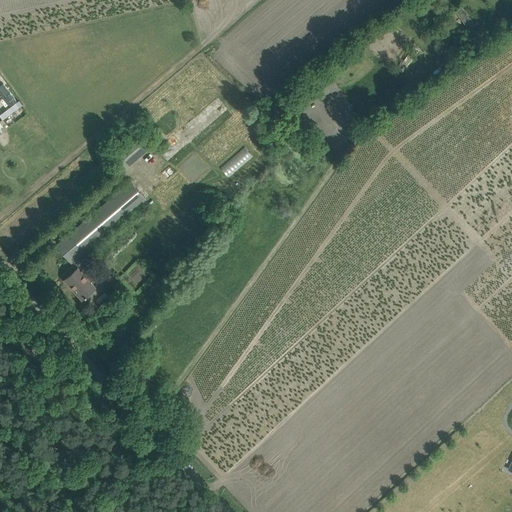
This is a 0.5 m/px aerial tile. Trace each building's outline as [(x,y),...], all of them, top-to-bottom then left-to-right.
[(479,22),(462,3),(453,11),(469,30),(479,22)] [(132,161),(147,145),(139,137),(123,153),(132,161)] [(221,169),(229,178),(254,156),(245,146),(221,169)] [(131,182),(115,196),(64,239),(56,245),(71,263),(79,256),(146,200),(131,182)] [(93,290),(75,270),(64,280),(82,300),(85,297),(86,297),(87,296),(87,295),(93,290)]
